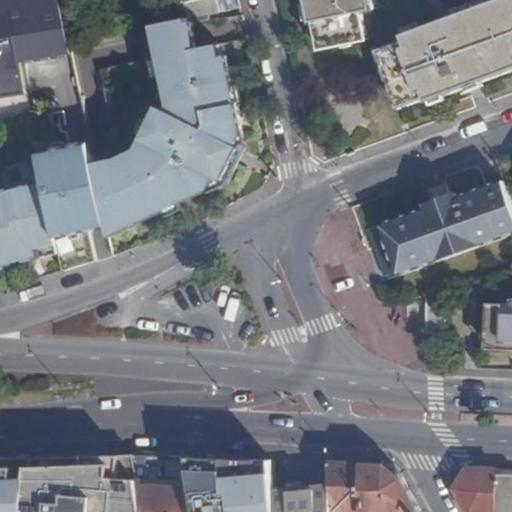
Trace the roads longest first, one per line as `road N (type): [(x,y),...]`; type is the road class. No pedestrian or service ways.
road 1 (primary): [(313,374),(0,355)]
road 2 (tertiary): [(261,224),(169,269),(0,324)]
road 3 (tertiary): [(511,125),(305,203)]
road 4 (residential): [(261,0),(305,203)]
road 5 (primary): [(511,395),(313,374)]
road 6 (tertiary): [(313,374),(324,358),(322,325),(293,259),(261,224)]
road 7 (primary): [(163,416),(332,428)]
road 8 (primary): [(0,426),(163,416)]
road 9 (tertiary): [(261,224),(259,269),(313,374)]
road 10 (tertiary): [(163,416),(313,374)]
